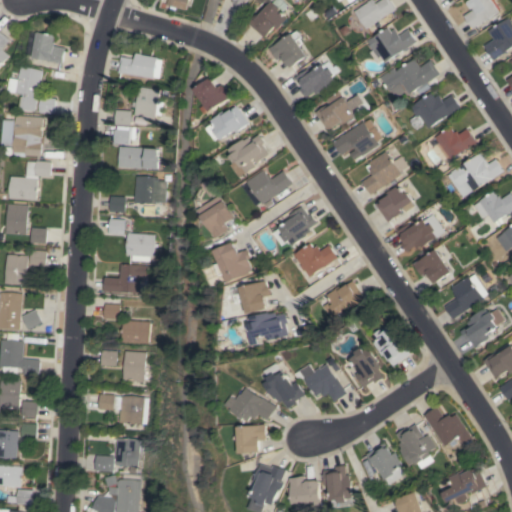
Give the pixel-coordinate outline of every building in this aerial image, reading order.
[(184,10),(187,0),(165,0),(165,5),(184,10)] [(248,23),(254,17),(255,18),(272,0),(281,8),(279,10),(287,18),(277,29),(274,27),(264,38),(248,23)] [(367,28),(355,10),(370,0),(374,0),(376,3),(380,0),(391,0),(397,9),(392,12),(367,28)] [(473,28),(464,15),(474,9),(473,8),(469,9),(466,3),(467,1),(468,0),(494,0),(500,9),(498,10),(499,11),(473,28)] [(494,39),(488,31),(509,17),(511,21),(511,46),(505,51),(506,52),(498,57),(494,60),(484,45),(494,39)] [(389,27),(392,30),(395,28),(400,35),(409,29),(417,41),(404,50),(387,61),(387,62),(386,63),(377,49),(374,51),(370,46),(371,45),(368,40),(370,39),(371,39),(389,27)] [(0,29),(11,39),(3,49),(11,55),(0,68),(0,29)] [(290,65),(289,65),(287,63),(283,58),(280,61),(279,59),(278,60),(275,56),(270,48),(273,46),(274,46),(292,33),(293,33),(297,30),(301,37),(300,38),(303,43),(300,45),(308,56),(291,67),(290,65)] [(54,35),(53,41),(55,41),(54,46),(65,48),(63,63),(47,61),(47,60),(32,57),(32,56),(28,56),(29,53),(28,53),(30,39),(29,39),(30,32),(36,33),(36,31),(54,35)] [(121,56),(135,59),(136,53),(141,54),(157,57),(153,78),(124,73),(118,72),(121,56)] [(406,91),(397,98),(392,91),(391,91),(381,77),(395,67),(397,71),(415,58),(421,67),(431,60),(441,74),(428,83),(427,81),(410,94),(402,83),(401,84),(406,91)] [(299,89),(302,87),(295,78),(308,68),(311,72),(322,64),(327,70),(330,68),(334,74),(332,76),(336,81),(321,92),(320,90),(315,94),(313,91),(306,97),(299,89)] [(37,111),(22,108),(25,94),(8,91),(11,77),(20,79),(22,66),(44,70),(37,111)] [(194,89),(210,78),(211,80),(212,79),(217,87),(222,84),(230,97),(209,111),(194,89)] [(136,107),(132,106),(133,101),(137,102),(140,86),(160,90),(158,100),(164,101),(161,115),(155,114),(155,118),(134,115),(136,107)] [(325,100),(338,91),(342,97),(344,96),(345,97),(349,94),(357,106),(351,110),(355,116),(346,122),(347,122),(342,125),(340,122),(327,130),(315,112),(328,104),(325,100)] [(429,128),(421,115),(418,117),(414,111),(415,111),(412,106),(414,104),(432,92),(435,97),(439,94),(443,101),(453,94),(462,108),(449,116),(448,115),(429,128)] [(56,98),(55,113),(40,112),(41,97),(56,98)] [(249,123),(236,133),(234,130),(221,140),(219,137),(215,140),(206,128),(213,123),(210,120),(223,111),(225,114),(237,105),(249,123)] [(116,109),(132,110),(131,125),(115,124),(116,109)] [(44,117),(43,136),(46,136),(46,144),(43,143),(42,156),(27,155),(27,152),(16,152),(18,115),(44,117)] [(362,156),(361,155),(354,160),(350,153),(355,150),(353,147),(342,154),(333,142),(364,121),(365,122),(370,119),(378,130),(377,130),(382,137),(377,141),(379,144),(362,156)] [(114,143),(115,128),(117,129),(117,125),(129,126),(129,129),(130,130),(129,144),(114,143)] [(436,137),(451,127),(455,132),(457,130),(459,134),(467,128),(477,141),(463,151),(463,150),(451,159),(436,137)] [(244,139),(245,140),(250,137),(251,139),(259,134),(265,143),(263,144),(269,154),(256,162),(254,159),(251,160),(255,167),(245,173),(238,177),(230,165),(233,163),(229,156),(232,154),(229,149),(244,139)] [(120,146),(158,148),(158,156),(160,157),(159,169),(146,168),(119,167),(120,146)] [(401,156),(408,166),(400,171),(402,173),(371,194),(362,181),(373,174),(370,169),(373,167),(370,162),(386,151),(393,161),(401,156)] [(449,182),(444,175),(451,170),(452,171),(457,168),(475,156),(478,161),(483,157),(487,164),(497,158),(498,160),(497,161),(502,169),(503,168),(505,170),(503,172),(491,180),(490,179),(465,197),(453,179),(449,182)] [(28,177),(29,161),(37,161),(37,160),(52,161),(51,176),(40,176),(38,200),(12,198),(13,176),(28,177)] [(262,204),(247,181),(264,170),(267,175),(268,173),(272,179),(285,170),(293,183),(262,204)] [(136,176),(157,177),(157,176),(163,177),(163,180),(166,181),(165,202),(156,202),(156,204),(135,202),(136,176)] [(376,204),(388,196),(386,193),(398,184),(405,194),(407,192),(413,201),(412,202),(414,206),(405,212),(403,208),(399,211),(400,213),(388,221),(376,204)] [(474,205),(480,201),(479,200),(494,191),(497,196),(499,195),(501,198),(511,192),(511,193),(511,211),(507,215),(506,215),(500,219),(501,220),(496,224),(495,222),(494,223),(488,214),(482,218),(474,205)] [(111,196),(126,197),(125,212),(110,211),(111,196)] [(200,209),(222,196),(225,201),(226,200),(233,212),(234,211),(237,217),(228,223),(230,228),(229,229),(230,230),(218,238),(203,215),(204,215),(200,209)] [(28,234),(8,233),(10,203),(30,205),(28,234)] [(303,206),(309,215),(311,214),(317,223),(309,228),(311,231),(306,234),(307,235),(292,246),(288,241),(286,243),(281,236),(284,234),(279,227),(292,219),(289,215),(303,206)] [(110,218),(125,219),(124,234),(109,233),(110,218)] [(401,243),(403,242),(396,232),(409,223),(412,227),(423,219),(428,226),(431,223),(436,230),(433,231),(437,237),(417,251),(414,246),(406,252),(401,243)] [(511,247),(502,233),(511,226),(511,247)] [(34,228),(48,228),(47,243),(33,242),(34,228)] [(154,234),(153,256),(150,256),(150,262),(132,261),(132,255),(127,254),(128,233),(154,234)] [(226,273),(221,275),(217,264),(222,262),(216,250),(234,242),(235,244),(236,244),(238,247),(241,252),(243,251),(244,251),(249,249),(252,257),(249,259),(251,265),(254,272),(230,282),(226,273)] [(325,267),(324,266),(309,276),(305,270),(303,271),(300,266),(301,265),(294,254),(311,243),(314,248),(318,245),(321,250),(330,244),(338,257),(325,267)] [(453,272),(435,284),(429,274),(425,276),(424,275),(422,276),(415,264),(437,249),(453,272)] [(46,266),(31,265),(32,250),(47,250),(46,266)] [(28,284),(7,283),(9,254),(30,255),(28,284)] [(139,293),(104,291),(105,277),(120,278),(121,264),(147,265),(147,277),(140,276),(139,293)] [(453,319),(445,306),(457,298),(454,294),(455,293),(451,287),(469,276),(474,284),(475,283),(485,299),(453,319)] [(250,313),(247,302),(239,304),(235,289),(268,280),(269,286),(270,285),(272,293),(271,293),(272,295),(267,296),(270,305),(268,306),(269,308),(250,313)] [(365,298),(352,307),(351,305),(337,315),(336,313),(331,317),(323,306),(330,301),(328,298),(329,298),(327,294),(338,286),(340,289),(353,280),(365,298)] [(22,329),(0,328),(0,316),(2,292),(24,294),(23,316),(22,329)] [(119,319),(104,318),(104,303),(119,304),(119,319)] [(469,338),(466,339),(461,331),(469,325),(467,323),(472,319),(471,318),(486,308),(489,312),(492,311),(492,312),(498,308),(505,319),(496,325),(497,327),(486,335),(488,339),(475,348),(469,338)] [(43,323),(30,329),(23,316),(36,309),(43,323)] [(268,340),(267,335),(259,337),(261,344),(253,346),(250,331),(249,330),(248,328),(248,326),(249,323),(250,319),(250,318),(252,318),(252,316),(270,312),(270,313),(276,312),(277,315),(286,313),(288,323),(286,323),(289,335),(268,340)] [(121,342),(123,319),(149,321),(148,343),(121,342)] [(393,366),(385,353),(382,356),(379,352),(380,351),(374,342),(378,339),(374,333),(382,328),(385,331),(390,328),(399,341),(402,340),(411,354),(393,366)] [(23,358),(41,360),(39,375),(24,374),(25,368),(21,368),(21,367),(19,367),(18,373),(3,372),(4,366),(0,366),(2,339),(24,341),(23,358)] [(511,371),(510,373),(508,370),(496,378),(484,360),(496,352),(497,354),(511,344),(511,371)] [(375,383),(373,381),(364,387),(356,374),(359,372),(351,359),(357,355),(355,352),(362,348),(363,350),(369,347),(379,362),(378,363),(381,367),(378,369),(383,377),(375,383)] [(101,365),(102,350),(116,350),(116,365),(101,365)] [(143,381),(123,380),(124,351),(144,352),(143,381)] [(297,401),(298,402),(290,408),(285,401),(282,403),(278,398),(277,398),(267,383),(271,380),(269,378),(271,376),(267,371),(279,363),(293,384),(298,381),(307,394),(297,401)] [(335,402),(329,393),(324,396),(321,393),(317,396),(305,379),(306,378),(301,370),(310,364),(315,371),(320,367),(321,369),(328,364),(348,393),(335,402)] [(19,409),(0,407),(0,392),(1,378),(21,380),(19,409)] [(511,378),(511,397),(509,400),(500,387),(511,378)] [(271,420),(263,414),(257,423),(236,409),(237,408),(232,404),(238,396),(242,399),(246,393),(247,394),(251,388),(268,399),(280,407),(271,420)] [(145,424),(138,424),(138,423),(119,422),(120,409),(113,408),(113,410),(98,409),(99,394),(114,395),(114,396),(121,396),(121,395),(143,397),(146,397),(145,424)] [(37,416),(22,415),(23,400),(38,401),(37,416)] [(473,438),(471,439),(473,442),(467,446),(465,443),(463,444),(458,438),(456,439),(458,442),(452,447),(449,443),(445,446),(424,415),(437,406),(445,418),(450,414),(452,417),(456,414),(473,438)] [(0,429),(19,431),(18,437),(23,438),(22,436),(21,434),(20,433),(21,424),(23,421),(25,420),(32,420),(35,422),(36,424),(37,427),(37,438),(26,438),(26,444),(17,443),(17,457),(0,456),(0,429)] [(239,427),(269,424),(271,440),(265,440),(266,449),(265,449),(266,452),(246,454),(246,453),(241,453),(239,427)] [(437,446),(429,452),(431,455),(417,464),(416,462),(411,465),(401,449),(402,448),(399,443),(402,442),(396,434),(405,428),(407,430),(416,424),(424,435),(424,434),(425,436),(429,434),(437,446)] [(141,453),(138,453),(137,465),(115,464),(116,438),(142,439),(141,453)] [(406,475),(391,485),(379,466),(376,468),(367,454),(385,442),(393,454),(396,452),(399,456),(398,457),(404,465),(401,467),(406,475)] [(95,470),(96,455),(114,456),(113,471),(95,470)] [(0,486),(0,463),(22,465),(21,488),(0,486)] [(287,480),(284,478),(283,480),(290,482),(287,489),(286,489),(281,504),(276,502),(275,505),(272,504),(269,511),(258,507),(262,496),(260,496),(265,482),(260,481),(266,463),(278,467),(278,465),(291,469),(287,480)] [(356,497),(350,498),(350,501),(342,502),(342,499),(334,500),(332,485),(327,486),(325,470),(337,469),(337,466),(347,465),(348,475),(352,474),(352,479),(353,479),(356,497)] [(489,486),(474,493),(473,491),(468,494),(470,498),(468,501),(464,503),(460,503),(458,498),(449,502),(444,493),(455,487),(450,477),(459,473),(459,472),(465,469),(466,472),(472,469),(473,469),(479,466),(489,486)] [(137,511),(115,511),(116,494),(108,494),(108,486),(117,487),(116,483),(107,486),(104,477),(115,474),(117,481),(119,479),(129,479),(139,480),(137,511)] [(325,500),(322,500),(323,506),(313,507),(313,510),(308,510),(308,509),(301,510),(300,503),(298,504),(295,477),(311,475),(312,480),(321,479),(321,480),(323,480),(325,500)] [(32,504),(17,504),(17,502),(9,502),(9,497),(17,497),(18,489),(32,489),(32,504)] [(426,511),(399,511),(402,510),(399,502),(400,501),(399,499),(418,491),(426,511)] [(114,511),(98,511),(97,511),(96,511),(89,511),(86,510),(88,506),(91,508),(98,495),(115,496),(114,511)]
